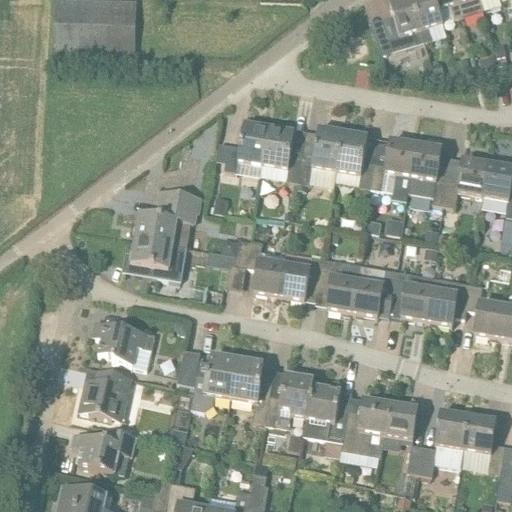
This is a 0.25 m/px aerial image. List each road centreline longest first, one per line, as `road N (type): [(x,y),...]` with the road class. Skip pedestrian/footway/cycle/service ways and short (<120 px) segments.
road 1 (residential): [(511,393),(117,297),(73,270)]
road 2 (residential): [(46,229),(266,61)]
road 3 (residential): [(511,117),(298,85),(266,61)]
road 4 (residential): [(26,511),(73,270)]
